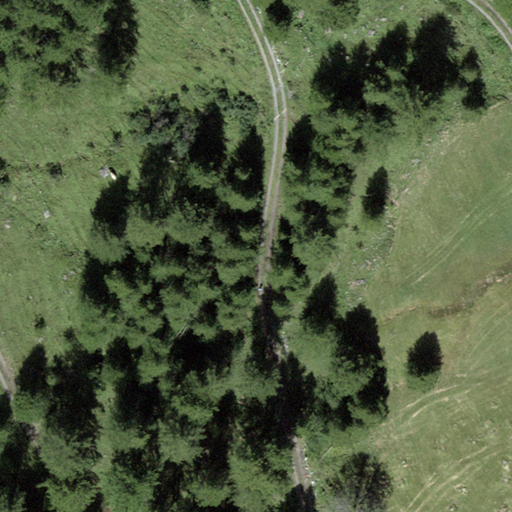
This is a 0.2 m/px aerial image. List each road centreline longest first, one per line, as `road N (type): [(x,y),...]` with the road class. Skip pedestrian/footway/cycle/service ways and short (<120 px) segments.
road 1 (track): [(307,511),(263,289),(279,102),(271,60),(244,0)]
road 2 (track): [(0,362),(74,511)]
